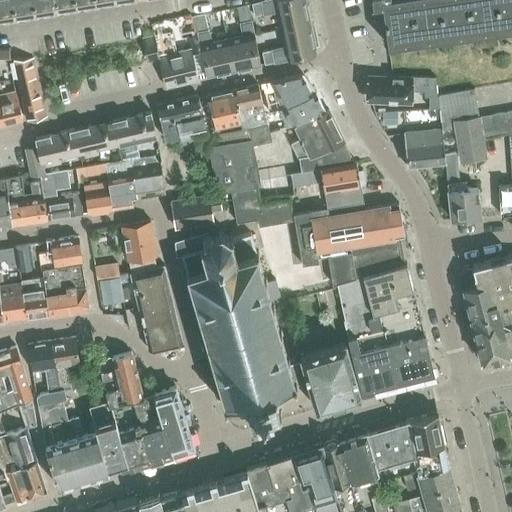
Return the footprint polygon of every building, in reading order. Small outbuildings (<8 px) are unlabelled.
[(0,0),(0,20),(14,19),(10,0),(0,0)] [(10,0),(14,19),(34,15),(31,0),(10,0)] [(31,0),(34,15),(54,12),(52,0),(31,0)] [(52,0),(54,12),(75,8),(73,0),(52,0)] [(73,0),(75,8),(95,5),(93,0),(73,0)] [(277,10),(281,28),(309,21),(304,0),(263,0),(251,3),(254,15),(277,10)] [(511,0),(407,0),(390,2),(389,0),(369,0),(370,5),(382,3),(388,47),(511,29),(511,0)] [(243,35),(228,39),(235,69),(260,64),(247,4),(236,6),(243,35)] [(235,69),(228,39),(211,42),(204,13),(194,16),(207,76),(235,69)] [(309,21),(281,28),(285,45),(262,51),(264,63),(316,52),(309,21)] [(172,29),(142,36),(147,60),(159,57),(165,85),(199,78),(191,46),(177,50),(172,29)] [(9,48),(0,48),(0,57),(9,57),(9,48)] [(11,58),(25,118),(46,113),(33,57),(11,58)] [(269,80),(257,83),(263,111),(267,111),(278,108),(282,106),(285,105),(311,93),(301,73),(269,80)] [(436,96),(436,94),(434,76),(411,75),(411,76),(366,74),(366,92),(371,100),(411,102),(411,90),(423,90),(424,96),(429,96),(428,107),(437,106),(436,96)] [(257,83),(232,88),(240,121),(241,129),(249,128),(266,124),(264,116),(263,111),(257,83)] [(232,88),(208,94),(215,126),(240,121),(232,88)] [(449,121),(454,120),(478,116),(473,88),(436,94),(436,96),(442,129),(450,128),(449,121)] [(13,91),(0,94),(0,123),(21,119),(17,99),(15,99),(13,91)] [(311,93),(285,105),(294,123),(298,122),(324,110),(314,91),(311,93)] [(156,103),(165,139),(179,136),(180,147),(196,145),(195,134),(205,132),(197,94),(156,103)] [(301,137),(291,143),(297,156),(299,156),(301,170),(354,161),(345,142),(346,141),(329,108),(324,110),(298,122),(294,124),(301,137)] [(267,111),(263,111),(264,116),(266,124),(267,124),(269,129),(269,131),(279,129),(279,127),(275,110),(268,113),(267,111)] [(482,136),(508,132),(511,131),(511,110),(479,116),(482,136)] [(126,116),(112,120),(118,144),(121,159),(130,157),(139,155),(136,139),(156,134),(150,111),(126,116)] [(396,111),(381,112),(381,120),(396,120),(396,111)] [(486,157),(482,136),(479,116),(478,116),(454,120),(461,162),(486,157)] [(81,127),(74,128),(80,153),(87,151),(109,146),(118,144),(112,120),(104,121),(81,127)] [(266,124),(249,128),(251,139),(253,145),(271,141),(269,131),(269,129),(267,124),(266,124)] [(406,166),(444,162),(444,153),(440,124),(436,125),(436,129),(403,133),(406,166)] [(37,145),(25,148),(31,175),(41,173),(45,172),(42,162),(64,156),(80,153),(74,128),(58,132),(35,137),(37,145)] [(241,129),(207,136),(209,145),(216,194),(232,192),(257,188),(262,187),(257,162),(253,145),(251,139),(249,128),(241,129)] [(444,153),(444,162),(450,219),(480,215),(477,187),(459,189),(455,152),(444,153)] [(153,153),(130,157),(133,179),(136,196),(163,192),(160,174),(158,161),(154,162),(153,153)] [(121,159),(105,162),(107,172),(109,181),(109,184),(113,208),(117,208),(132,205),(131,197),(136,196),(133,179),(130,157),(121,159)] [(301,170),(292,172),(294,185),(322,180),(323,191),(324,194),(360,188),(359,183),(364,182),(362,167),(357,168),(356,161),(354,161),(301,170)] [(105,162),(75,167),(78,182),(83,182),(82,176),(107,172),(105,162)] [(45,172),(41,173),(41,178),(47,218),(52,218),(74,214),(82,213),(78,190),(59,193),(60,197),(57,197),(56,193),(55,187),(69,185),(66,168),(52,171),(45,172)] [(20,174),(6,177),(13,223),(29,221),(47,218),(41,178),(32,180),(33,191),(25,192),(23,192),(20,174)] [(0,225),(13,223),(6,177),(0,177),(0,225)] [(99,183),(84,185),(89,212),(103,210),(113,208),(109,184),(109,181),(99,183)] [(498,184),(500,214),(511,213),(511,188),(510,188),(510,184),(498,184)] [(257,188),(232,192),(235,219),(258,216),(258,224),(292,219),(289,194),(260,199),(257,188)] [(360,188),(324,194),(326,207),(362,201),(360,188)] [(216,194),(171,200),(175,227),(213,222),(211,210),(221,209),(219,194),(216,194)] [(309,210),(294,211),(294,220),(301,263),(318,260),(317,257),(329,255),(330,260),(328,261),(332,284),(333,283),(336,282),(390,266),(383,239),(384,239),(403,236),(398,202),(363,208),(362,201),(326,207),(309,210)] [(129,259),(131,272),(156,266),(154,254),(157,254),(151,219),(121,225),(127,260),(129,259)] [(196,234),(175,240),(176,255),(182,254),(224,401),(222,402),(223,407),(226,406),(226,404),(243,399),(243,401),(246,401),(249,412),(278,404),(274,392),(277,391),(276,389),(295,384),(289,362),(251,232),(232,238),(229,236),(228,238),(222,234),(221,230),(217,231),(218,234),(208,237),(207,234),(205,235),(203,231),(196,234)] [(37,243),(41,268),(81,262),(77,237),(37,243)] [(28,244),(14,246),(17,266),(31,264),(28,244)] [(14,246),(0,247),(0,259),(6,258),(7,267),(17,266),(14,246)] [(511,257),(511,252),(465,265),(459,275),(470,317),(469,317),(481,360),(511,352),(511,261),(511,258),(511,257)] [(41,268),(43,287),(47,315),(83,310),(87,306),(81,262),(41,268)] [(95,265),(97,277),(119,274),(117,262),(95,265)] [(390,266),(336,282),(344,319),(342,319),(362,393),(373,390),(373,388),(434,372),(415,300),(405,262),(390,266)] [(164,264),(156,266),(131,272),(129,272),(147,349),(182,341),(164,264)] [(127,273),(118,274),(119,276),(99,279),(103,303),(124,300),(123,299),(121,287),(120,281),(128,280),(127,273)] [(19,283),(0,285),(0,308),(2,321),(24,318),(20,291),(19,283)] [(127,286),(121,287),(123,299),(129,298),(127,286)] [(43,287),(20,291),(24,318),(47,315),(43,287)] [(71,337),(47,341),(56,387),(80,383),(79,374),(70,376),(66,363),(75,361),(71,337)] [(56,387),(47,341),(24,346),(27,362),(31,361),(32,370),(44,367),(48,389),(56,387)] [(301,359),(289,362),(295,384),(308,380),(316,409),(360,396),(360,394),(345,342),(344,342),(326,348),(300,355),(301,359)] [(9,349),(0,351),(0,372),(22,366),(16,347),(9,349)] [(100,374),(108,400),(109,399),(112,407),(133,401),(143,398),(142,397),(130,352),(111,357),(115,370),(100,374)] [(32,398),(24,371),(20,372),(21,376),(11,379),(19,403),(32,398)] [(108,472),(95,430),(83,434),(77,415),(68,417),(63,401),(66,400),(62,388),(35,396),(44,445),(56,487),(108,472)] [(175,388),(154,394),(171,453),(192,447),(175,388)] [(0,400),(0,410),(18,403),(12,389),(0,393),(0,400),(0,401),(0,400)] [(154,394),(142,397),(143,398),(133,401),(149,459),(171,453),(154,394)] [(32,398),(19,403),(21,410),(33,405),(32,398)] [(88,405),(95,430),(108,472),(128,465),(112,407),(109,399),(108,400),(88,405)] [(133,401),(112,407),(128,465),(149,459),(133,401)] [(432,413),(409,419),(416,449),(444,443),(439,417),(436,418),(432,416),(432,413)] [(399,421),(367,431),(379,472),(381,478),(415,468),(412,457),(417,455),(416,449),(409,419),(399,421)] [(26,428),(7,434),(9,439),(13,451),(18,466),(37,459),(26,428)] [(6,430),(1,432),(0,431),(0,441),(9,439),(7,434),(6,430)] [(367,431),(323,445),(335,484),(344,481),(345,482),(379,472),(367,431)] [(417,474),(418,473),(448,464),(444,443),(416,449),(417,455),(412,457),(415,468),(416,469),(417,474)] [(323,445),(292,455),(298,475),(305,473),(317,511),(342,511),(335,484),(323,445)] [(12,479),(8,480),(14,500),(47,488),(37,459),(18,466),(13,451),(3,455),(12,479)] [(292,455),(266,463),(274,484),(290,478),(295,494),(285,497),(289,511),(317,511),(305,473),(298,475),(292,455)] [(266,463),(246,469),(258,503),(266,501),(268,511),(289,511),(285,497),(295,494),(290,478),(274,484),(266,463)] [(420,484),(423,493),(454,484),(448,464),(418,473),(417,474),(416,469),(403,473),(408,488),(420,484)] [(201,483),(181,489),(187,511),(268,511),(266,501),(258,503),(246,469),(201,483)] [(3,470),(0,470),(0,504),(14,500),(8,480),(7,479),(6,478),(3,470)] [(344,481),(335,484),(342,511),(391,511),(381,478),(379,472),(345,482),(344,481)] [(393,502),(396,511),(434,511),(460,504),(454,484),(423,493),(393,502)] [(187,511),(181,489),(139,501),(141,511),(187,511)] [(104,511),(141,511),(139,501),(138,502),(138,501),(104,511)]
